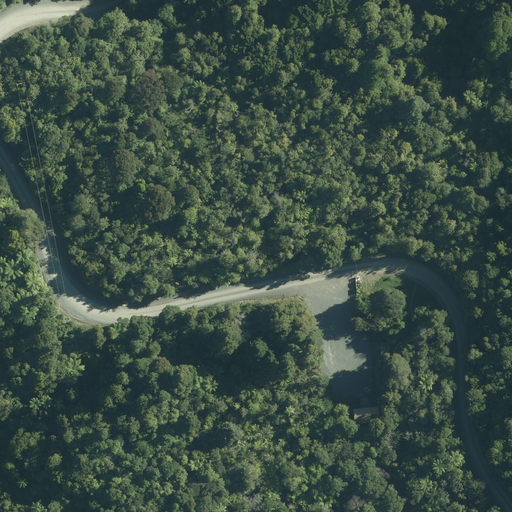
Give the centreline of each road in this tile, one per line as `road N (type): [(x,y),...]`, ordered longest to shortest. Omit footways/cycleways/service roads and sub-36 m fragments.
road 1 (unclassified): [(0,148),(46,228),(62,278),(94,310),(131,314),(358,273)]
road 2 (unclassified): [(117,0),(44,10),(0,30)]
